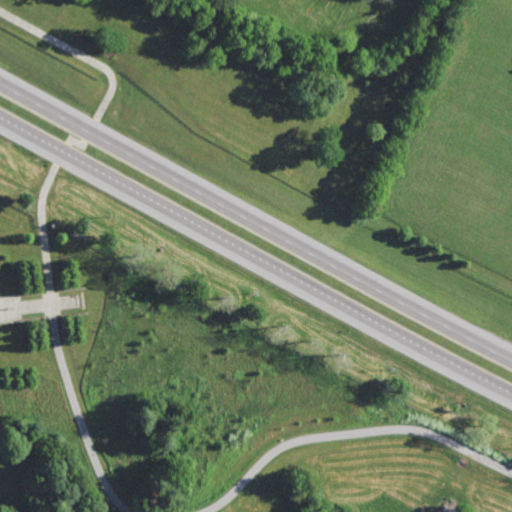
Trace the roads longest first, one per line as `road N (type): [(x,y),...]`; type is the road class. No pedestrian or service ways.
road 1 (secondary): [(511,357),(0,81)]
road 2 (secondary): [(0,120),(511,396)]
